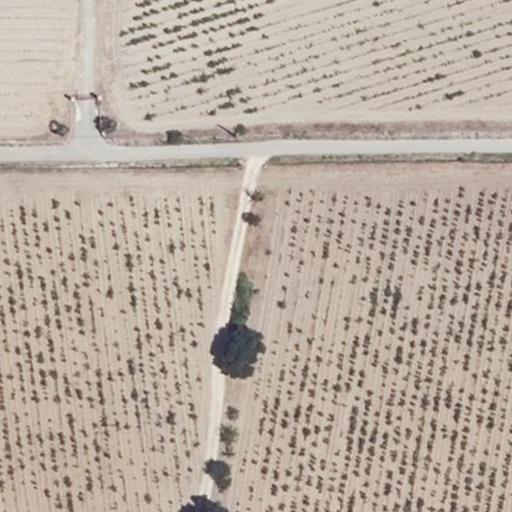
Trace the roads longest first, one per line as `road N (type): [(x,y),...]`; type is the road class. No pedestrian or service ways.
road 1 (unclassified): [(511,143),(0,153)]
road 2 (track): [(256,146),(209,511)]
